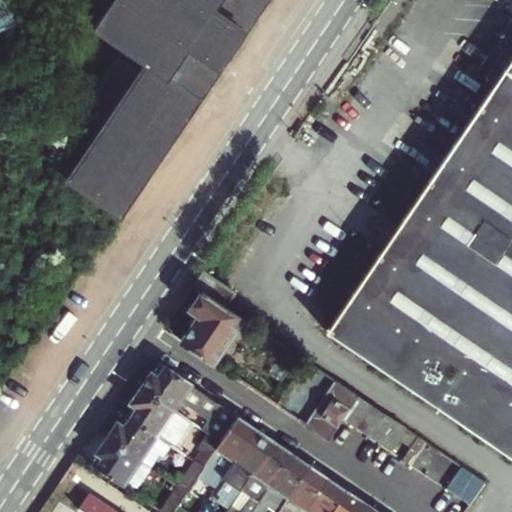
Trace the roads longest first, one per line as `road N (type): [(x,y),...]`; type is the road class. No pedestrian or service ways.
road 1 (tertiary): [(344,0),(130,315)]
road 2 (residential): [(130,315),(418,511)]
road 3 (tertiary): [(130,315),(0,506)]
